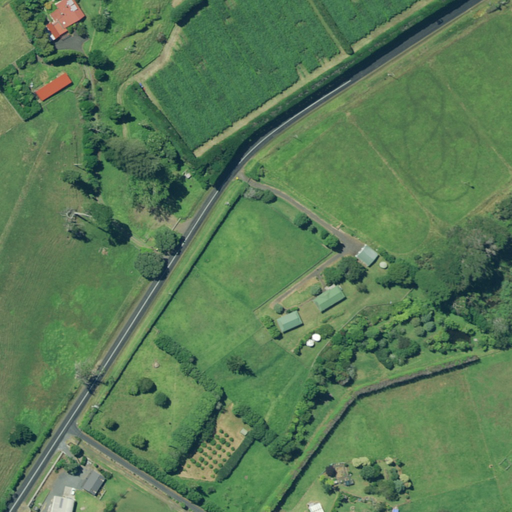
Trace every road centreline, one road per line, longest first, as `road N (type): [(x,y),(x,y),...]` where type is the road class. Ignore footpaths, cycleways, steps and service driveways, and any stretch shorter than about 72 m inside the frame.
road 1 (unclassified): [(12,511),(244,158),(474,0)]
road 2 (unknown): [(57,440),(174,511)]
